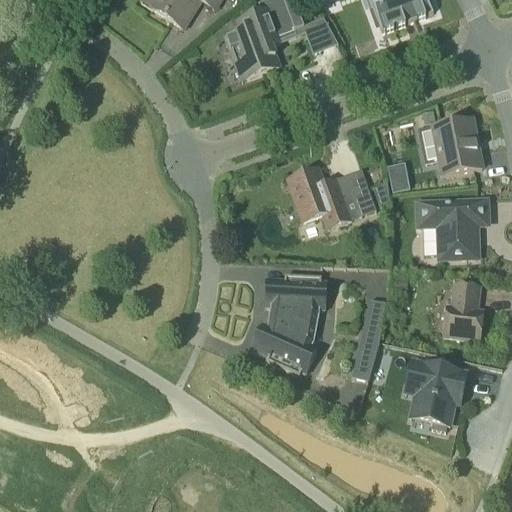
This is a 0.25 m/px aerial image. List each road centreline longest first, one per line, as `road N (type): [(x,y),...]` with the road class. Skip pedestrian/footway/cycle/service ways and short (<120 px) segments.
road 1 (residential): [(326,511),(174,394),(0,289)]
road 2 (residential): [(197,154),(491,55)]
road 3 (track): [(204,417),(96,444),(65,443),(0,419)]
road 4 (residential): [(200,333),(216,252),(213,198),(197,154)]
road 5 (residential): [(197,154),(172,110),(96,33)]
